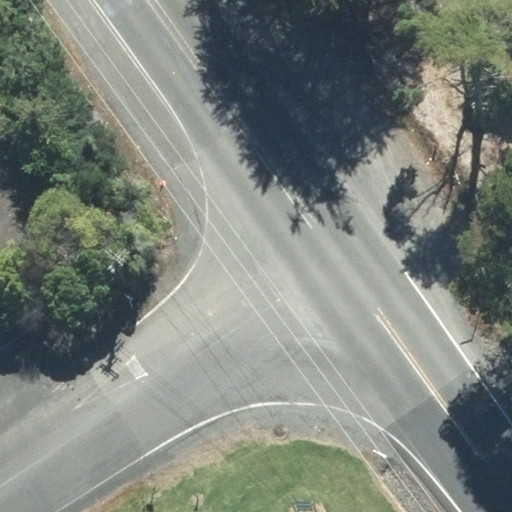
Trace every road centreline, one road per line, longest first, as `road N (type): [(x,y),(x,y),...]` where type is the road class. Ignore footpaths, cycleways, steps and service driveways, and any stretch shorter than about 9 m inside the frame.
road 1 (residential): [(0,484),(337,259)]
road 2 (secondary): [(337,259),(161,0)]
road 3 (secondary): [(511,504),(337,259)]
